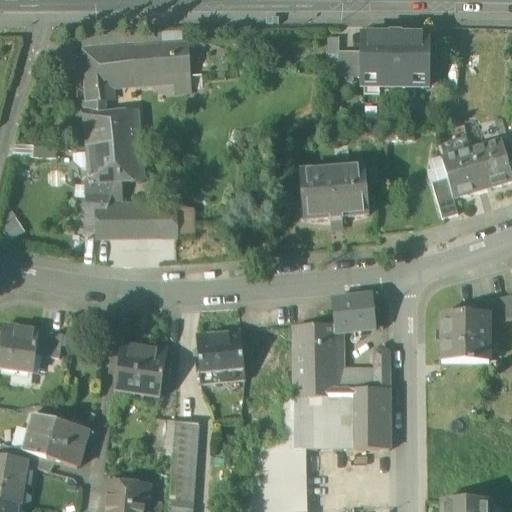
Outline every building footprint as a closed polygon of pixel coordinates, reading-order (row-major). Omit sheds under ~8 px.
[(82,37),(83,51),(182,44),(182,34),(82,37)] [(427,39),(362,39),(362,55),(361,80),(361,91),(427,91),(427,58),(427,39)] [(106,102),(104,90),(185,85),(182,44),(83,51),(85,82),(86,105),(104,103),(106,102)] [(362,55),(338,55),(338,80),(361,80),(362,55)] [(441,58),(427,58),(427,88),(440,88),(441,58)] [(104,103),(86,105),(86,118),(89,150),(115,149),(140,146),(136,113),(105,117),(104,103)] [(141,175),(140,146),(115,149),(115,177),(141,175)] [(499,146),(440,163),(445,181),(452,202),(510,185),(499,146)] [(57,150),(33,149),(33,161),(57,161),(57,150)] [(115,149),(89,150),(91,184),(113,184),(115,183),(114,177),(115,177),(115,149)] [(364,170),(299,176),(303,224),(328,221),(329,225),(343,224),(342,220),(368,218),(364,170)] [(445,181),(430,185),(441,222),(456,217),(452,202),(445,181)] [(88,185),(88,198),(111,197),(113,184),(91,184),(88,185)] [(111,197),(88,198),(86,218),(89,219),(90,215),(105,216),(109,208),(109,206),(111,197)] [(97,240),(164,239),(163,206),(109,208),(105,216),(104,218),(97,217),(96,227),(97,240)] [(86,218),(84,233),(96,234),(96,227),(97,217),(104,218),(105,216),(90,215),(89,219),(86,218)] [(17,221),(4,228),(10,241),(24,234),(17,221)] [(511,297),(484,305),(484,316),(489,316),(490,326),(498,326),(511,322),(511,297)] [(371,298),(330,302),(333,328),(334,336),(336,336),(376,331),(371,298)] [(484,316),(441,317),(441,365),(490,364),(490,326),(489,316),(484,316)] [(39,333),(4,328),(0,353),(0,371),(33,376),(36,358),(39,334),(39,333)] [(333,328),(292,330),(294,402),(339,401),(336,336),(334,336),(333,328)] [(63,337),(39,334),(36,358),(59,362),(63,337)] [(240,334),(196,338),(200,379),(214,377),(215,384),(244,382),(240,334)] [(167,353),(141,348),(140,352),(121,349),(115,393),(136,396),(137,391),(161,395),(167,353)] [(389,353),(374,353),(374,392),(389,392),(389,353)] [(374,392),(346,392),(347,453),(390,453),(389,392),(374,392)] [(247,450),(247,511),(308,511),(308,456),(293,456),(293,404),(282,404),(282,450),(247,450)] [(57,424),(33,417),(22,454),(31,457),(47,462),(57,425),(57,424)] [(199,426),(175,423),(169,509),(193,511),(199,426)] [(88,433),(57,425),(47,462),(52,464),(77,470),(88,433)] [(22,454),(9,450),(5,462),(26,466),(25,469),(28,469),(31,457),(22,454)] [(47,462),(31,457),(28,469),(49,475),(52,464),(47,462)] [(5,462),(0,461),(0,504),(17,508),(19,508),(25,469),(26,466),(5,462)] [(145,511),(148,489),(107,485),(104,511),(145,511)] [(489,511),(489,502),(442,502),(441,511),(489,511)]
